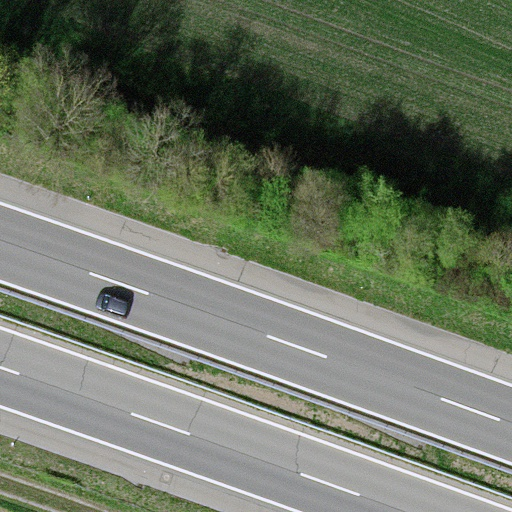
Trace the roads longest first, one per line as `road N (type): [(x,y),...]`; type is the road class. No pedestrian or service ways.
road 1 (motorway): [(511,424),(0,243)]
road 2 (motorway): [(0,366),(405,511)]
